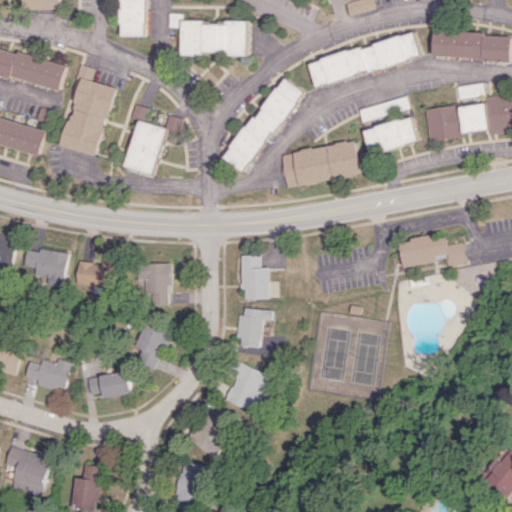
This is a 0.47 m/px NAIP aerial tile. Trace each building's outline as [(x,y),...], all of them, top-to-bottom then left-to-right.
[(59,0),(23,0),(23,8),(60,9),(59,0)] [(121,0),(122,36),(147,36),(147,0),(121,0)] [(352,0),(344,2),(348,15),(374,8),(371,0),(352,0)] [(247,20),(225,20),(225,22),(180,21),(180,13),(167,13),(167,26),(180,26),(179,53),(246,54),(247,20)] [(511,33),(434,30),(433,56),(511,59),(511,33)] [(309,61),(316,86),(421,57),(414,32),(361,46),(361,47),(309,61)] [(67,64),(0,46),(0,74),(60,90),(67,64)] [(62,145),(97,154),(115,87),(90,80),(93,67),(78,63),(74,78),(79,79),(62,145)] [(246,172),(302,90),(281,76),(225,158),(246,172)] [(458,98),(485,95),(483,82),(457,85),(458,98)] [(511,130),(511,91),(485,96),(486,102),(460,106),(460,103),(425,108),(430,141),(466,136),(465,132),(489,129),(490,133),(511,130)] [(410,108),(406,96),(358,108),(361,120),(410,108)] [(126,166),(155,173),(167,127),(143,121),(147,107),(133,103),(130,117),(138,119),(126,166)] [(163,126),(178,131),(182,118),(167,114),(163,126)] [(364,129),(370,154),(419,141),(412,116),(364,129)] [(0,144),(40,155),(47,130),(0,117),(0,144)] [(281,151),(286,185),(361,175),(356,141),(281,151)] [(404,266),(447,259),(448,265),(467,262),(463,241),(449,243),(448,236),(438,238),(438,233),(400,240),(404,266)] [(0,234),(0,264),(13,267),(19,238),(0,234)] [(24,271),(48,275),(47,284),(64,287),(69,252),(40,247),(39,250),(27,248),(24,271)] [(263,267),(262,254),(242,255),(243,288),(247,288),(247,298),(271,298),(270,266),(263,267)] [(77,283),(117,287),(119,259),(103,257),(102,263),(80,260),(77,283)] [(265,319),(273,320),(274,310),(243,307),(239,345),(262,347),(265,319)] [(168,348),(175,328),(146,318),(137,346),(143,349),(139,362),(156,368),(163,346),(168,348)] [(0,368),(16,373),(22,350),(0,344),(0,368)] [(73,362),(58,358),(57,362),(42,358),(41,363),(30,360),(25,376),(37,379),(36,383),(55,389),(57,385),(66,387),(73,362)] [(226,398),(249,409),(253,402),(258,404),(272,375),(244,361),(226,398)] [(88,376),(90,394),(103,392),(104,397),(132,393),(129,371),(88,376)] [(234,417),(215,404),(191,440),(217,457),(226,443),(219,439),(234,417)] [(44,455),(10,445),(5,464),(17,467),(11,488),(41,496),(50,464),(42,461),(44,455)] [(511,491),(511,448),(510,447),(486,478),(508,496),(511,491)] [(209,463),(183,460),(178,499),(203,502),(209,463)] [(71,507),(96,511),(97,501),(100,501),(105,466),(85,463),(83,475),(76,474),(71,507)]
